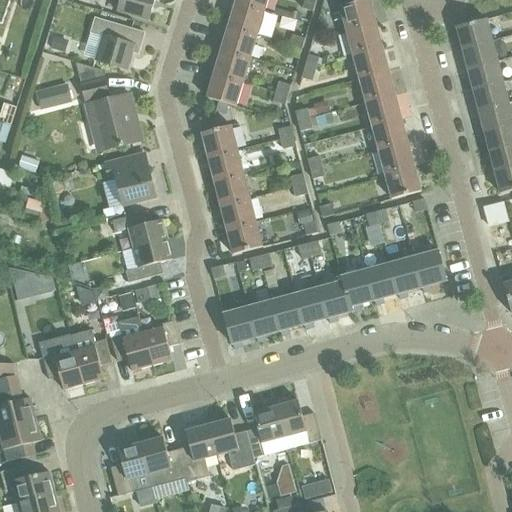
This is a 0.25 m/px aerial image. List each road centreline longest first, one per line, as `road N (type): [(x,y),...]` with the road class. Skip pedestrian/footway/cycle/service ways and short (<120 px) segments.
road 1 (residential): [(223,386),(192,261),(202,226),(165,90),(191,0)]
road 2 (residential): [(500,354),(422,13)]
road 3 (residential): [(94,511),(83,464),(93,432),(110,418),(223,386)]
road 4 (residential): [(323,359),(397,339),(500,354)]
road 5 (residential): [(357,511),(323,359)]
